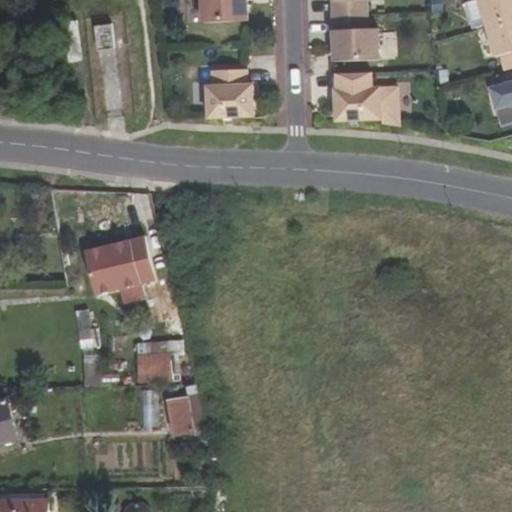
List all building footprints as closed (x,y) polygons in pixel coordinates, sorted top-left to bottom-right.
[(248,22),(246,0),(202,0),(203,23),(248,22)] [(334,0),(335,15),(369,15),(368,0),(334,0)] [(511,0),(480,0),(488,28),(511,21),(511,0)] [(335,15),(336,61),(381,59),(380,29),(369,29),(369,15),(335,15)] [(70,61),(84,59),(78,18),(65,20),(70,61)] [(511,21),(488,28),(496,57),(503,55),(506,70),(511,68),(511,21)] [(115,49),(113,24),(95,26),(98,51),(115,49)] [(248,86),(247,71),(213,72),(213,87),(208,87),(209,118),(255,117),(254,86),(248,86)] [(340,90),(336,90),(338,121),(383,119),(381,89),(374,89),(373,73),(339,75),(340,90)] [(511,81),(491,87),(501,128),(511,124),(511,81)] [(68,202),(45,200),(44,219),(67,221),(68,202)] [(130,257),(130,287),(173,286),(165,256),(130,257)] [(135,301),(175,298),(173,286),(134,289),(135,301)] [(141,357),(141,383),(192,382),(186,355),(141,357)] [(145,427),(159,426),(156,389),(142,390),(145,427)] [(169,402),(175,437),(195,434),(189,399),(169,402)] [(0,403),(0,446),(20,441),(9,401),(0,403)] [(0,511),(50,511),(50,502),(0,502),(0,511)]
